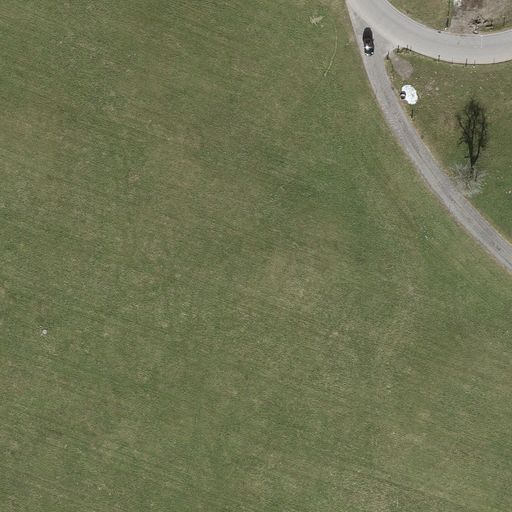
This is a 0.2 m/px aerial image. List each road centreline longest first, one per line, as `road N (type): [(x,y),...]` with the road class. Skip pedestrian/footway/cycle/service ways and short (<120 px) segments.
road 1 (unclassified): [(366,3),(377,83),(426,172),(511,266)]
road 2 (tertiary): [(511,51),(462,54),(407,35),(366,3)]
